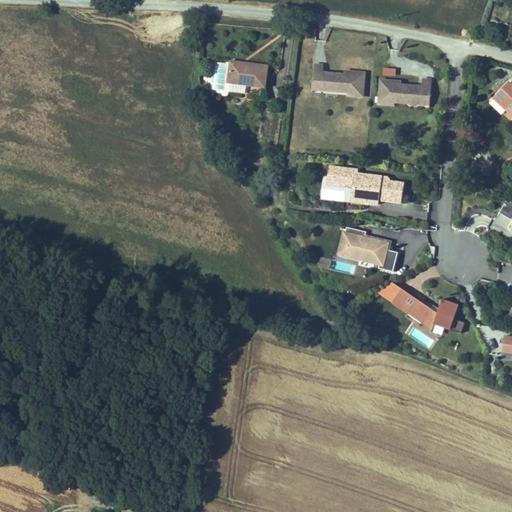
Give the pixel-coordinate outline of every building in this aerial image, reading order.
[(266,54),(230,52),(229,73),(233,73),(250,74),(265,75),(266,54)] [(321,62),(312,62),(310,86),(345,88),(344,92),(358,93),(359,86),(361,86),(363,70),(342,68),(342,73),(320,71),(321,62)] [(383,76),(397,76),(397,68),(383,67),(383,76)] [(250,74),(233,73),(232,81),(249,82),(250,74)] [(399,79),(379,78),(377,93),(380,93),(379,101),(392,102),(393,96),(427,99),(429,77),(420,77),(420,86),(398,84),(399,79)] [(511,81),(497,99),(511,110),(511,81)] [(362,168),(336,164),(333,181),(348,184),(349,181),(360,183),(358,199),(382,203),(382,198),(405,202),(408,182),(386,179),(386,175),(361,171),(362,168)] [(511,200),(503,214),(511,219),(511,200)] [(369,234),(349,229),(342,255),(384,266),(383,271),(394,274),(399,255),(390,253),(392,245),(367,238),(369,234)] [(439,313),(404,288),(395,300),(434,329),(441,319),(445,320),(443,327),(462,334),(466,323),(454,319),(459,305),(445,299),(439,313)]
